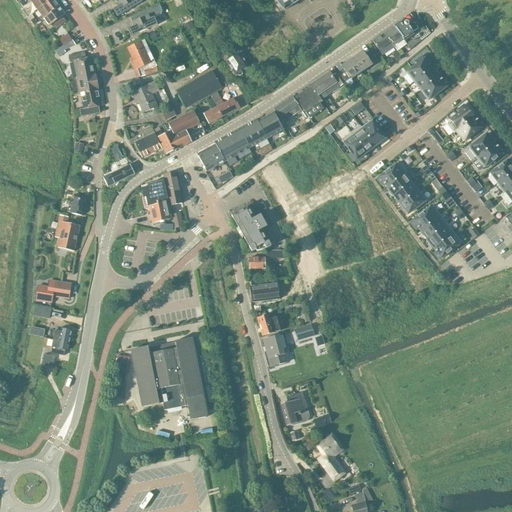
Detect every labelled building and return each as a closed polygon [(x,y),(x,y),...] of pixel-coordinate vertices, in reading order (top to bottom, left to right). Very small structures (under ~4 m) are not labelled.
[(52,0),(31,0),(39,10),(52,0)] [(60,6),(55,0),(52,0),(39,10),(44,18),(60,6)] [(114,0),(119,6),(113,10),(117,17),(142,2),(140,0),(114,0)] [(275,0),(284,12),(295,4),(295,3),(297,1),(298,0),(299,0),(300,1),(302,1),(303,0),(308,0),(310,2),(312,0),(275,0)] [(157,25),(154,18),(159,15),(160,14),(161,13),(161,12),(161,11),(161,9),(159,4),(129,17),(133,26),(127,29),(131,37),(157,25)] [(66,14),(60,6),(44,18),(50,25),(66,14)] [(408,26),(408,25),(409,25),(409,24),(408,23),(408,22),(407,22),(406,22),(405,22),(405,23),(404,23),(404,24),(403,23),(401,25),(399,23),(393,27),(402,40),(403,40),(404,42),(414,35),(413,33),(418,29),(414,24),(409,28),(408,26)] [(191,23),(183,27),(186,32),(193,28),(191,23)] [(402,40),(393,27),(384,34),(393,46),(402,40)] [(59,40),(63,46),(72,41),(68,34),(59,40)] [(393,46),(384,34),(372,42),(382,56),(394,48),(393,47),(393,46)] [(135,71),(151,64),(141,43),(128,49),(134,63),(131,64),(135,71)] [(395,61),(401,57),(400,57),(404,54),(400,49),(396,51),(397,52),(391,55),(395,61)] [(377,62),(370,51),(365,55),(363,52),(352,59),(361,73),(377,62)] [(96,76),(92,57),(88,58),(85,58),(84,52),(68,55),(69,63),(73,63),(76,74),(77,74),(77,78),(75,78),(75,79),(95,76),(96,76)] [(249,68),(240,54),(233,59),(231,55),(224,59),(236,77),(249,68)] [(416,65),(406,73),(413,83),(431,69),(422,57),(415,63),(416,65)] [(361,73),(352,59),(342,66),(344,69),(339,73),(346,83),(361,73)] [(158,73),(156,67),(144,70),(146,76),(158,73)] [(431,69),(413,83),(420,91),(438,77),(439,76),(436,72),(434,73),(431,69)] [(221,90),(211,72),(177,92),(187,109),(221,90)] [(336,83),(329,72),(320,79),(327,89),(324,91),(328,96),(340,88),(336,83)] [(338,73),(333,77),(340,87),(345,83),(338,73)] [(97,91),(95,76),(75,79),(78,94),(80,93),(97,91)] [(438,77),(420,91),(427,101),(436,95),(441,91),(440,91),(448,86),(442,79),(441,79),(440,80),(438,77)] [(328,96),(324,91),(327,89),(320,79),(310,85),(312,87),(313,87),(319,96),(318,97),(322,103),(322,102),(321,101),(328,96)] [(151,94),(158,92),(156,84),(148,87),(131,94),(134,99),(136,98),(143,114),(157,108),(151,94)] [(322,103),(318,97),(319,96),(313,87),(312,87),(295,98),(309,119),(324,109),(320,104),(322,103)] [(99,91),(97,91),(80,93),(81,97),(83,109),(79,110),(81,117),(99,113),(98,108),(101,108),(99,91)] [(224,104),(218,93),(211,97),(217,108),(222,118),(244,107),(239,99),(237,100),(236,98),(224,104)] [(301,110),(292,97),(273,110),(283,125),(289,121),(287,119),(301,110)] [(458,114),(446,124),(453,133),(473,118),(464,106),(457,112),(458,114)] [(161,114),(165,123),(176,117),(171,108),(161,114)] [(222,118),(217,108),(203,115),(208,125),(222,118)] [(200,126),(193,113),(165,127),(168,133),(158,138),(166,156),(191,143),(186,132),(189,131),(190,133),(194,131),(193,129),(200,126)] [(283,130),(273,113),(257,122),(267,139),(283,130)] [(473,118),(453,133),(454,134),(455,132),(463,142),(471,135),(472,136),(476,132),(483,126),(478,119),(477,120),(476,120),(475,121),(473,118)] [(249,149),(267,139),(257,122),(256,120),(239,130),(249,149)] [(359,126),(374,146),(379,142),(380,144),(385,140),(384,139),(370,121),(361,128),(359,126)] [(359,126),(350,133),(366,153),(367,154),(371,151),(370,149),(374,146),(359,126)] [(145,139),(142,141),(144,145),(146,145),(150,155),(162,149),(155,135),(151,127),(142,131),(145,139)] [(249,149),(239,130),(214,143),(215,145),(224,162),(225,162),(226,161),(229,166),(237,162),(234,157),(249,149)] [(350,133),(341,140),(350,153),(348,154),(354,162),(366,153),(350,133)] [(486,135),(468,149),(476,159),(494,145),(490,140),(491,139),(488,134),(486,135)] [(150,155),(146,145),(144,145),(142,141),(135,144),(142,159),(150,155)] [(74,152),(82,153),(84,145),(76,143),(74,152)] [(215,145),(197,155),(204,168),(206,172),(224,162),(215,145)] [(494,145),(476,159),(483,168),(492,162),(497,159),(496,158),(504,153),(498,146),(497,147),(497,146),(496,147),(494,145)] [(116,146),(111,149),(114,156),(120,153),(116,146)] [(497,169),(491,174),(498,183),(496,185),(511,172),(511,163),(509,160),(502,165),(501,165),(497,168),(497,169)] [(384,174),(377,179),(382,186),(383,185),(383,186),(385,185),(387,187),(407,172),(399,162),(389,170),(388,170),(384,173),(384,174)] [(134,173),(130,165),(128,165),(127,163),(118,168),(119,170),(109,175),(106,170),(103,171),(104,178),(108,186),(134,173)] [(407,172),(387,187),(390,191),(388,192),(392,197),(393,196),(411,182),(405,174),(407,172)] [(511,172),(496,185),(503,194),(511,186),(511,172)] [(182,204),(176,173),(164,175),(171,206),(182,204)] [(171,219),(163,180),(148,183),(149,187),(142,188),(146,206),(149,206),(153,223),(171,219)] [(411,182),(393,196),(400,204),(418,191),(411,182)] [(511,186),(503,194),(505,193),(511,201),(511,186)] [(418,191),(400,204),(407,214),(426,201),(418,191)] [(445,191),(440,195),(445,201),(450,198),(445,191)] [(69,204),(67,213),(81,216),(84,201),(85,197),(74,195),(72,204),(69,204)] [(262,230),(267,227),(260,215),(255,218),(248,206),(231,216),(252,252),(256,250),(257,252),(267,249),(271,246),(262,230)] [(418,217),(410,223),(416,230),(417,229),(418,228),(420,231),(440,216),(433,206),(422,214),(417,217),(418,217)] [(180,215),(173,216),(175,228),(182,227),(180,215)] [(63,223),(57,248),(73,252),(79,226),(66,223),(67,218),(60,216),(58,222),(63,223)] [(440,216),(420,231),(427,240),(447,224),(440,216)] [(427,240),(426,241),(429,245),(430,244),(434,248),(454,233),(447,224),(427,240)] [(474,228),(469,232),(474,239),(479,235),(474,228)] [(454,233),(434,248),(435,251),(434,252),(435,252),(434,253),(439,260),(446,254),(446,255),(451,251),(461,243),(454,233)] [(271,242),(275,249),(281,245),(277,238),(271,242)] [(283,259),(283,251),(266,251),(266,259),(249,259),(249,270),(264,270),(264,267),(270,267),(270,259),(283,259)] [(299,278),(290,281),(292,286),(287,288),(291,299),(300,296),(313,331),(319,329),(299,278)] [(38,287),(36,300),(51,303),(52,296),(69,299),(71,285),(70,285),(55,282),(49,281),(48,288),(38,287)] [(279,299),(277,283),(263,285),(263,286),(250,288),(252,303),(279,299)] [(35,306),(33,316),(49,319),(51,309),(35,306)] [(297,316),(300,325),(308,323),(305,313),(297,316)] [(280,331),(276,318),(270,319),(269,315),(257,319),(262,337),(274,333),(280,331)] [(292,331),(295,341),(311,336),(308,326),(292,331)] [(72,332),(62,330),(61,333),(55,331),(53,340),(69,343),(72,332)] [(280,349),(286,347),(282,335),(263,340),(271,368),(289,363),(287,355),(283,356),(280,349)] [(205,418),(190,339),(175,342),(175,345),(168,347),(160,350),(153,353),(153,354),(149,354),(148,347),(133,350),(144,408),(163,404),(164,411),(184,407),(187,406),(190,421),(205,418)] [(69,343),(53,340),(51,353),(64,356),(65,350),(68,351),(69,343)] [(55,357),(43,355),(41,366),(53,368),(55,357)] [(117,355),(110,396),(121,398),(129,357),(117,355)] [(309,417),(302,393),(286,398),(288,403),(281,405),(287,426),(296,424),(297,425),(306,422),(309,417)] [(297,431),(290,433),(292,442),(299,440),(297,431)] [(345,474),(333,457),(343,450),(331,435),(316,447),(325,459),(320,463),(334,482),(345,474)] [(358,485),(347,489),(349,495),(360,491),(358,485)] [(373,501),(366,489),(362,490),(362,494),(354,496),(355,500),(357,505),(351,506),(352,511),(367,511),(365,503),(373,501)]
